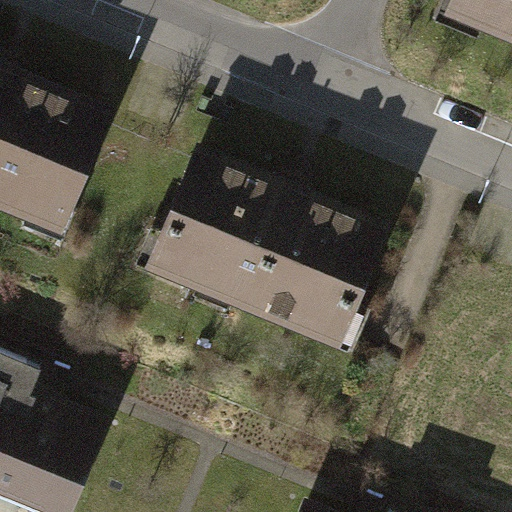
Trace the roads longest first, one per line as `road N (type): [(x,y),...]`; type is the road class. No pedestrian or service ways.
road 1 (residential): [(120,0),(326,86)]
road 2 (residential): [(326,86),(511,166)]
